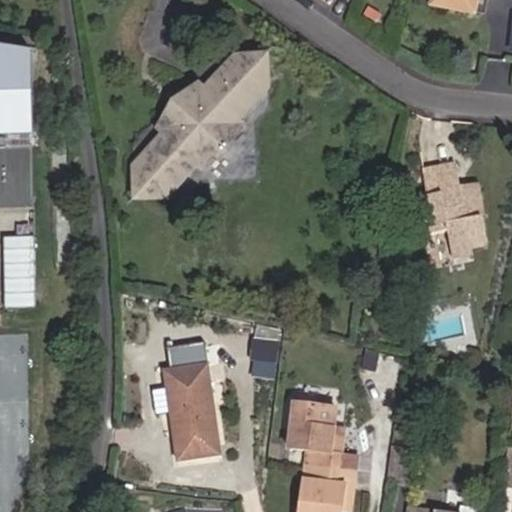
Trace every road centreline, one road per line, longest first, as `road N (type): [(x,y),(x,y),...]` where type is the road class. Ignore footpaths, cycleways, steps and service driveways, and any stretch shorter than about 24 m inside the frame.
road 1 (residential): [(84,511),(89,387),(80,99),(63,0)]
road 2 (residential): [(274,0),(419,94),(511,107)]
